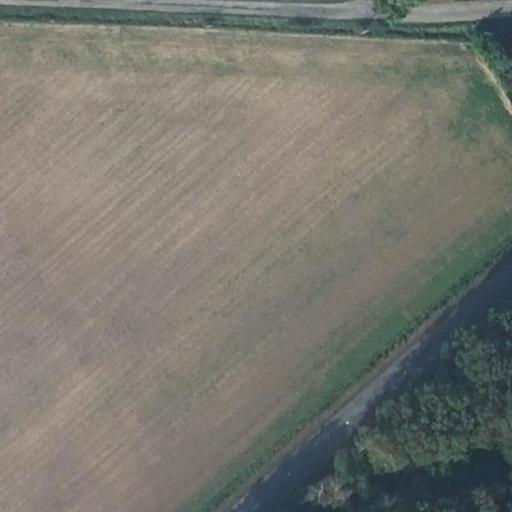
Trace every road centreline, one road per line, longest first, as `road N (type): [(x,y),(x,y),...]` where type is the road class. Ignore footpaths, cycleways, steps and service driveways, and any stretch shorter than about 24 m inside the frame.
road 1 (track): [(511,7),(438,14),(46,0)]
road 2 (tertiary): [(511,271),(241,511)]
